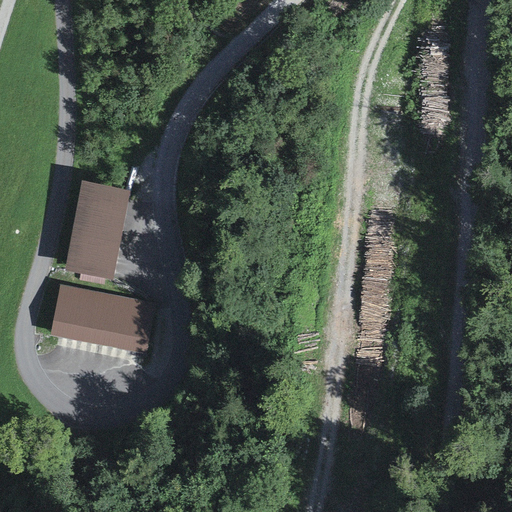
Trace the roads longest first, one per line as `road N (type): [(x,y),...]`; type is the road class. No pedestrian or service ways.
road 1 (residential): [(66,0),(67,110),(51,230),(28,316),(28,367),(58,406),(106,417),(158,398),(182,350)]
road 2 (track): [(487,0),(446,511)]
road 3 (track): [(182,350),(167,163),(182,121),(244,46)]
